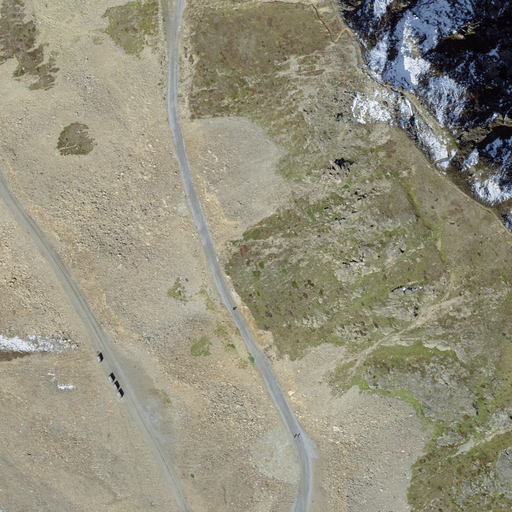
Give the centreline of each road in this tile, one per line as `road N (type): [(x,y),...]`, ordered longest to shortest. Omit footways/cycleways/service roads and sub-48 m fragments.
road 1 (track): [(180,0),(172,105),(191,195),(228,301),(295,428),(305,482)]
road 2 (track): [(0,177),(87,316),(186,511)]
